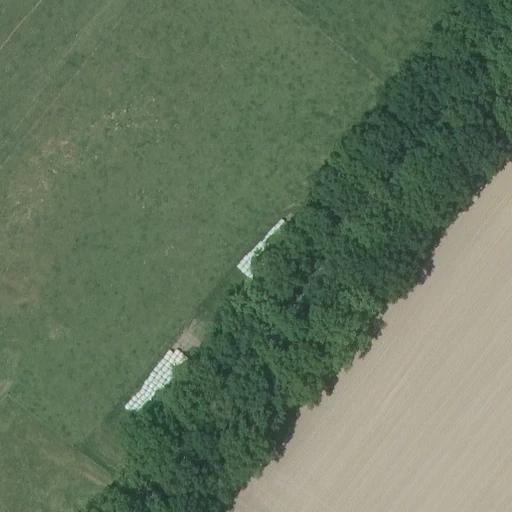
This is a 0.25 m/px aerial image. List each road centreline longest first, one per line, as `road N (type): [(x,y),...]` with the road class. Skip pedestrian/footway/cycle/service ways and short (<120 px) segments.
road 1 (tertiary): [(145,511),(511,38)]
road 2 (track): [(172,511),(511,73)]
